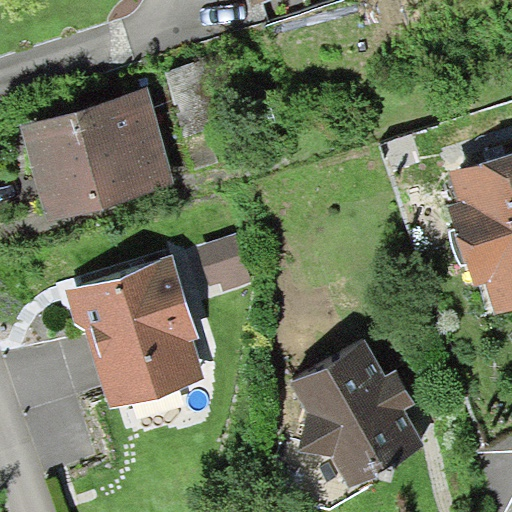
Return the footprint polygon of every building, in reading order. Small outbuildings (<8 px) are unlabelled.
[(167,71),(188,130),(220,119),(199,60),(167,71)] [(45,165),(54,201),(163,171),(142,95),(33,126),(45,165)] [(511,259),(511,150),(460,168),(471,202),(457,206),(477,271),(492,265),(511,259)] [(174,253),(84,282),(88,295),(79,313),(97,323),(105,350),(118,389),(131,396),(156,388),(162,376),(187,368),(193,354),(186,333),(198,329),(174,253)] [(511,259),(492,265),(504,301),(511,298),(511,259)] [(309,404),(301,438),(333,448),(351,478),(366,469),(379,462),(381,464),(391,467),(394,456),(393,454),(405,448),(421,439),(400,402),(412,396),(395,367),(384,372),(363,336),(293,374),(309,404)] [(373,482),(366,469),(351,478),(333,448),(301,438),(281,432),(266,488),(329,506),(373,482)]
